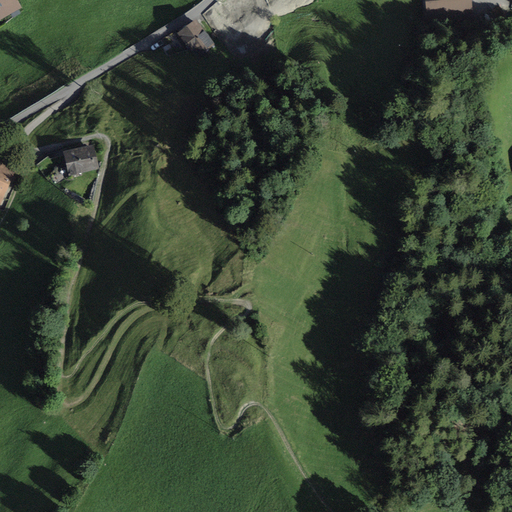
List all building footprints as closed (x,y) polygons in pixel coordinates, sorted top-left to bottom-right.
[(11,0),(0,0),(0,10),(6,7),(8,12),(16,7),(11,0)] [(224,0),(220,5),(249,32),(251,29),(250,28),(254,24),(250,20),(254,17),(244,8),(250,2),(252,5),(257,0),(224,0)] [(429,0),(430,15),(468,12),(466,0),(429,0)] [(269,5),(263,6),(265,17),(271,16),(269,5)] [(206,53),(204,50),(213,43),(198,24),(183,35),(199,58),(206,53)] [(67,155),(71,172),(95,167),(91,149),(67,155)] [(48,157),(36,165),(45,177),(57,169),(48,157)] [(0,195),(12,168),(0,162),(0,195)]
